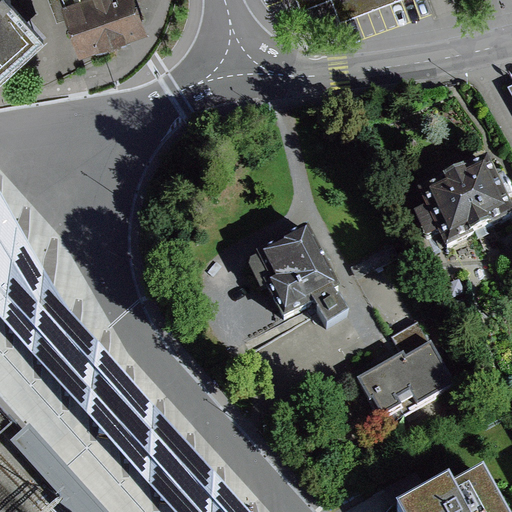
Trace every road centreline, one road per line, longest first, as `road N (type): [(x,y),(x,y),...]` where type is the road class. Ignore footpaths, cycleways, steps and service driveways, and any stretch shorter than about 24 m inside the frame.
road 1 (residential): [(292,511),(124,312),(98,257),(82,145)]
road 2 (residential): [(468,53),(293,74),(233,61)]
road 3 (residential): [(0,364),(136,511)]
